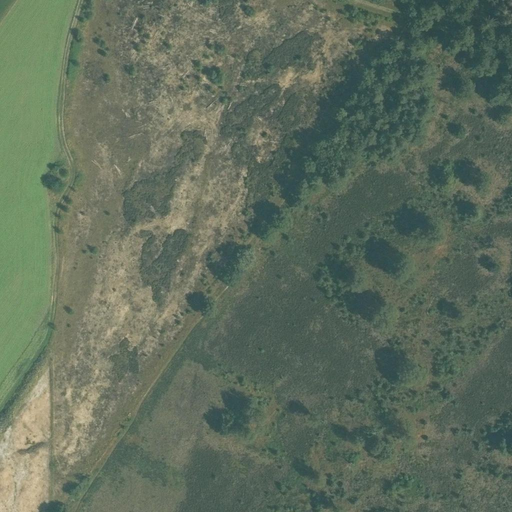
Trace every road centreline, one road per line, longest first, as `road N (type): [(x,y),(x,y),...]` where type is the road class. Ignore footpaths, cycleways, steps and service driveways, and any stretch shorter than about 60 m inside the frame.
road 1 (track): [(0,406),(50,326),(56,217),(73,170),(61,132),(62,94),(81,0)]
road 2 (track): [(511,50),(364,0)]
